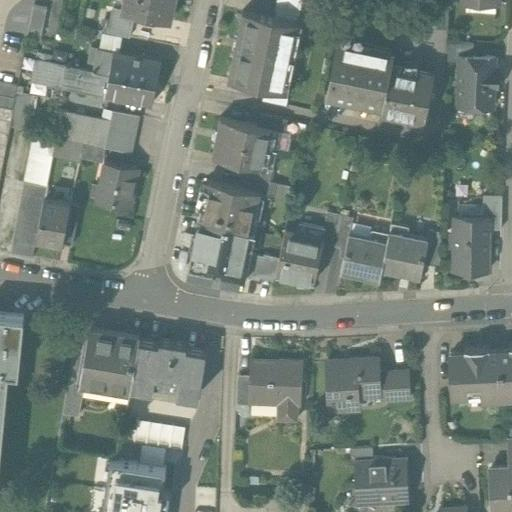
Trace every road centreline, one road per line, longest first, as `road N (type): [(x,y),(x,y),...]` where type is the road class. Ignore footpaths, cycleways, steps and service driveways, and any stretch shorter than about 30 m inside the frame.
road 1 (residential): [(147,301),(210,0)]
road 2 (residential): [(234,317),(511,308)]
road 3 (residential): [(218,315),(181,511)]
road 4 (residential): [(234,317),(228,489),(238,511)]
road 5 (residential): [(0,272),(147,301)]
